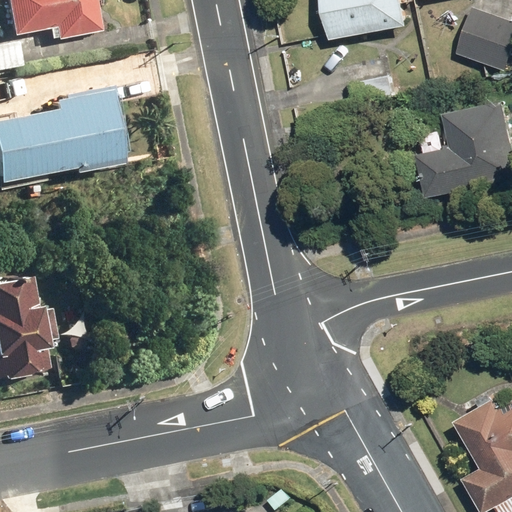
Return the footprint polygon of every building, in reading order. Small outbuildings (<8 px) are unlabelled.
[(94,34),(87,0),(0,0),(8,36),(49,28),(52,42),(94,34)] [(408,28),(403,0),(323,0),(331,41),(408,28)] [(511,19),(477,5),(458,52),(509,72),(511,63),(511,19)] [(0,71),(20,68),(16,42),(0,44),(0,71)] [(38,114),(0,118),(0,181),(108,166),(97,94),(36,103),(38,114)] [(444,132),(418,136),(427,197),(511,183),(511,128),(508,104),(442,114),(444,132)] [(24,278),(0,281),(0,378),(38,372),(33,341),(44,339),(39,306),(29,308),(24,278)] [(484,470),(466,479),(483,511),(488,511),(497,507),(499,511),(511,511),(511,399),(499,406),(496,401),(458,422),(484,470)]
